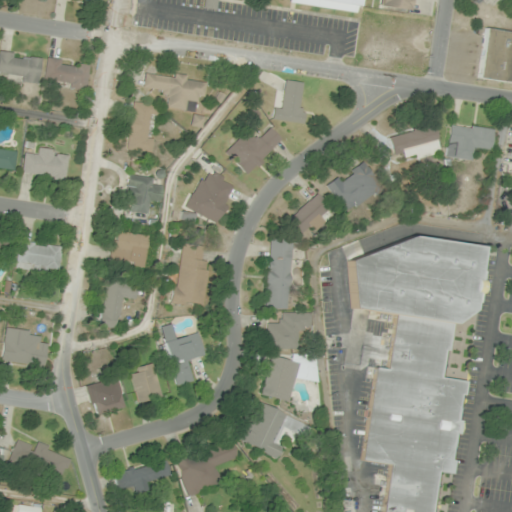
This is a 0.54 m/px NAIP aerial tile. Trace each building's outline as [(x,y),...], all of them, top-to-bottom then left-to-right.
[(217,0),(290,0),(290,3),(357,11),(358,0),(203,0),(203,7),(216,9),(217,0)] [(408,11),(409,0),(378,0),(378,6),(408,11)] [(476,79),(511,84),(511,31),(484,28),(476,79)] [(0,76),(38,83),(42,58),(0,50),(0,76)] [(43,81),(86,88),(89,65),(47,58),(43,81)] [(192,112),(194,100),(202,101),(205,80),(144,71),(141,88),(165,91),(162,108),(192,112)] [(301,122),(305,83),(286,81),(283,102),(275,101),(273,120),(301,122)] [(148,152),(154,105),(131,102),(125,149),(148,152)] [(493,129),(450,123),(445,158),(471,161),(472,149),(490,152),(493,129)] [(245,176),(282,140),(268,125),(253,139),(245,131),(223,153),(245,176)] [(440,153),(435,126),(388,135),(392,155),(402,153),(403,160),(440,153)] [(21,174),(64,180),(68,152),(36,148),(35,156),(24,154),(21,174)] [(0,168),(14,170),(16,151),(0,149),(0,168)] [(381,190),(364,162),(326,185),(343,213),(381,190)] [(235,183),(210,172),(206,181),(197,177),(182,208),(215,224),(235,183)] [(153,214),(157,178),(126,174),(123,200),(130,201),(129,211),(153,214)] [(308,227),(312,232),(335,215),(318,194),(285,220),(297,236),(308,227)] [(143,268),(147,236),(112,231),(108,263),(143,268)] [(479,245),(413,237),(353,256),(346,307),(393,313),(386,369),(373,367),(361,460),(387,464),(381,511),(430,511),(436,471),(449,473),(461,381),(440,378),(448,321),(470,314),(479,245)] [(14,269),(47,273),(48,268),(58,269),(61,247),(17,241),(14,269)] [(288,309),(289,241),(266,241),(265,309),(288,309)] [(172,303),(201,306),(207,246),(178,243),(172,303)] [(106,277),(98,326),(117,329),(122,298),(134,300),(137,282),(106,277)] [(266,348),(299,349),(300,330),(310,330),(310,313),(278,313),(278,323),(266,323),(266,348)] [(47,344),(38,343),(39,332),(5,327),(0,361),(44,368),(47,344)] [(175,386),(193,382),(187,360),(203,355),(198,335),(164,343),(175,386)] [(289,402),(301,356),(292,354),(290,360),(271,355),(261,395),(289,402)] [(138,404),(161,397),(152,364),(129,371),(138,404)] [(124,407),(115,376),(96,382),(99,391),(88,394),(94,415),(124,407)] [(274,457),(285,431),(305,439),(311,425),(255,402),(238,442),(274,457)] [(69,458),(18,436),(9,458),(60,479),(69,458)] [(216,487),(211,467),(236,460),(231,441),(172,456),(182,495),(216,487)] [(116,490),(129,487),(130,494),(148,490),(146,481),(169,476),(166,460),(112,472),(116,490)]
